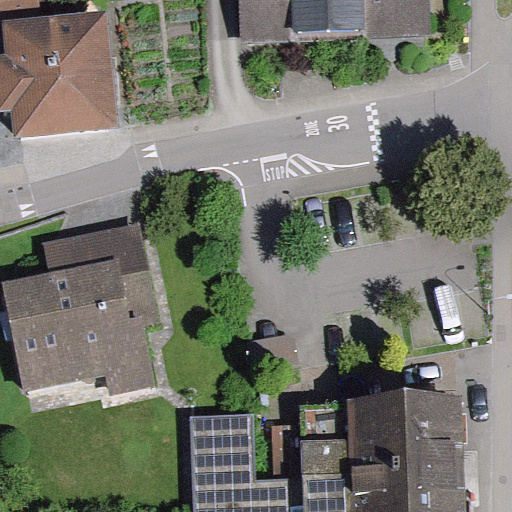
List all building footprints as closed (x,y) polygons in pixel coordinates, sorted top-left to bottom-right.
[(40,0),(0,0),(0,31),(43,27),(40,0)] [(440,0),(249,0),(251,47),(442,40),(440,0)] [(107,26),(3,36),(6,71),(0,71),(0,128),(12,127),(14,154),(118,144),(107,26)] [(65,294),(18,304),(37,394),(114,378),(121,414),(164,405),(153,350),(178,345),(157,241),(58,261),(65,294)] [(458,511),(455,416),(348,420),(351,511),(458,511)] [(351,511),(348,420),(304,421),(307,491),(252,493),(249,425),(194,427),(197,511),(351,511)]
